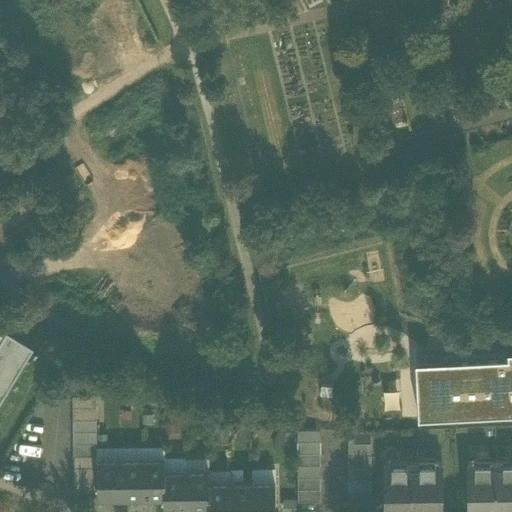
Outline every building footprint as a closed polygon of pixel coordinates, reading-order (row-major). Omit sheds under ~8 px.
[(0,336),(6,326),(7,327),(9,323),(2,319),(0,322),(0,336)] [(7,327),(6,326),(0,336),(0,397),(33,343),(7,327)] [(511,409),(511,347),(507,348),(508,353),(462,356),(462,362),(416,365),(418,414),(511,409)] [(73,394),(74,490),(97,489),(97,457),(97,394),(73,394)] [(298,499),(321,499),(321,427),(297,428),(298,499)] [(349,501),(372,501),(371,429),(368,429),(348,430),(349,501)] [(142,495),(164,495),(165,469),(165,456),(142,457),(142,495)] [(98,495),(120,495),(120,457),(97,457),(97,489),(98,495)] [(120,495),(142,495),(142,457),(120,457),(120,495)] [(467,511),(511,511),(511,457),(467,458),(467,511)] [(384,511),(442,511),(442,459),(384,459),(384,511)] [(164,507),(186,507),(186,468),(165,469),(164,495),(164,507)] [(186,507),(208,506),(209,480),(209,468),(186,468),(186,507)] [(275,511),(275,479),(252,480),(252,511),(275,511)] [(207,511),(230,511),(230,480),(209,480),(208,506),(207,511)] [(230,511),(252,511),(252,480),(230,480),(230,511)]
